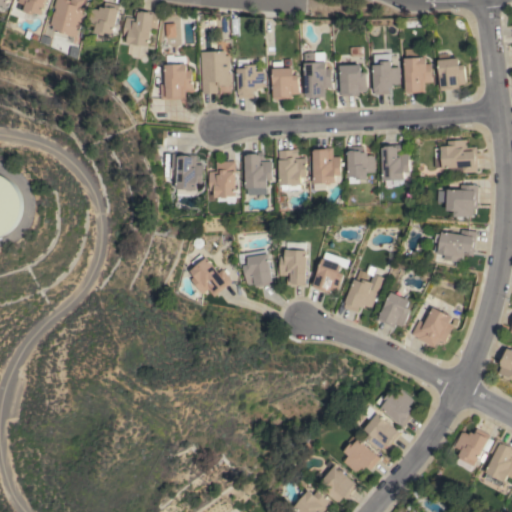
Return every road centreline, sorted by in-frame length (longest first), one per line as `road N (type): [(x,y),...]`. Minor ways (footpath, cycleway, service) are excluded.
road 1 (residential): [(485,0),(509,178),(503,250),(460,392),(376,511)]
road 2 (residential): [(498,108),(220,127)]
road 3 (residential): [(306,325),(511,416)]
